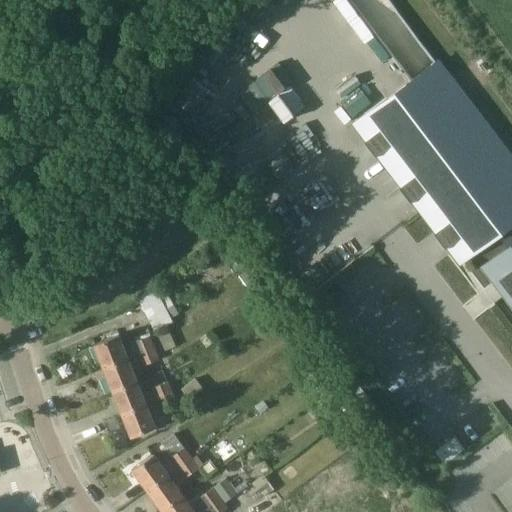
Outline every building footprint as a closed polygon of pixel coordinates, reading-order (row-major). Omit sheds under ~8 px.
[(511,223),(511,161),(436,61),(356,123),(367,138),(363,141),(364,142),(369,138),(379,152),(374,156),(375,157),(379,154),(402,184),(398,188),(399,188),(404,184),(414,198),(409,202),(410,203),(414,200),(437,231),(433,234),(434,235),(439,230),(449,244),(444,248),(445,249),(449,246),(461,262),(497,235),(509,250),(487,266),(511,298),(511,237),(505,229),(511,223)] [(335,173),(349,165),(343,155),(329,163),(335,173)] [(348,268),(355,279),(369,270),(362,259),(348,268)] [(150,336),(136,341),(132,343),(133,344),(122,348),(117,335),(94,344),(104,369),(155,348),(150,336)] [(112,391),(136,382),(131,371),(160,360),(155,348),(104,369),(112,391)] [(438,414),(462,394),(433,356),(408,376),(438,414)] [(318,398),(334,388),(318,363),(302,374),(318,398)] [(121,414),(173,393),(168,382),(140,393),(136,382),(112,391),(121,414)] [(310,408),(318,418),(347,397),(338,386),(310,408)] [(181,401),(190,414),(204,405),(195,392),(181,401)] [(173,393),(121,414),(130,437),(154,428),(149,416),(178,405),(173,393)] [(255,406),(261,414),(269,408),(263,400),(255,406)] [(132,470),(147,490),(167,475),(192,457),(184,448),(160,465),(152,455),(132,470)] [(161,510),(181,495),(174,485),(199,468),(192,457),(167,475),(147,490),(161,510)] [(208,472),(215,483),(225,476),(218,465),(208,472)] [(201,511),(234,488),(226,478),(189,505),(181,495),(161,510),(162,511),(201,511)] [(351,511),(326,486),(290,511),(351,511)] [(201,511),(222,511),(228,508),(225,504),(238,494),(234,488),(201,511)] [(258,511),(272,500),(264,491),(250,502),(258,511)]
